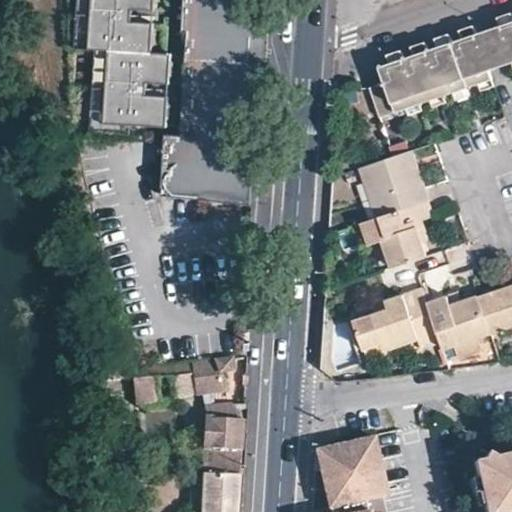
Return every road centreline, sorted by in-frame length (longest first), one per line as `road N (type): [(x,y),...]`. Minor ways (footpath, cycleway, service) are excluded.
road 1 (secondary): [(285,394),(309,51)]
road 2 (residential): [(466,0),(309,51)]
road 3 (residential): [(285,394),(416,389)]
road 4 (residential): [(442,511),(416,389)]
